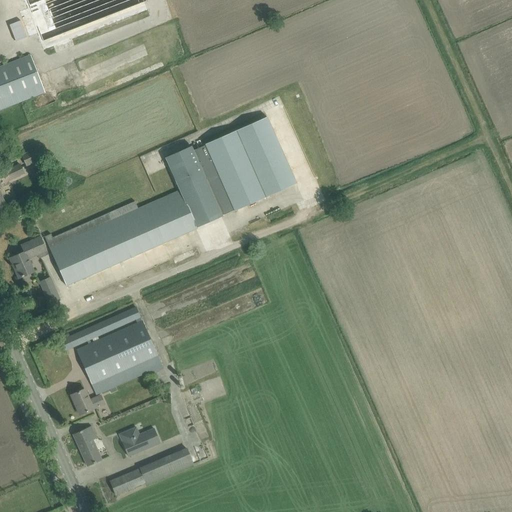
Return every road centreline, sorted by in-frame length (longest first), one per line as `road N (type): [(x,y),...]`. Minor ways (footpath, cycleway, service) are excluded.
road 1 (track): [(247,241),(486,138)]
road 2 (unclassified): [(10,342),(247,241)]
road 3 (track): [(424,0),(511,193)]
road 4 (tertiary): [(83,511),(10,342)]
